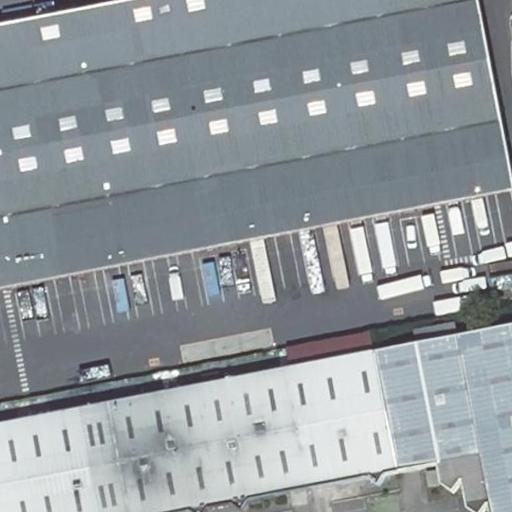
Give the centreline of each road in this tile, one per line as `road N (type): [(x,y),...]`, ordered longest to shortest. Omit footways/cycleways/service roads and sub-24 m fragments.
road 1 (unknown): [(511,240),(478,270),(205,326)]
road 2 (unknown): [(205,326),(0,370)]
